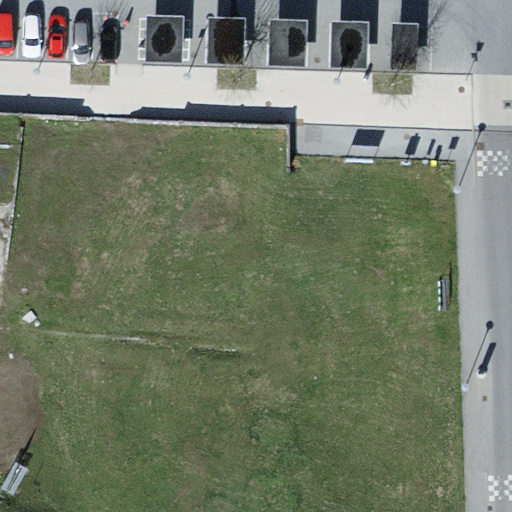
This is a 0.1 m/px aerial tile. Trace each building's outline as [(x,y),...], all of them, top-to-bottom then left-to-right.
[(181,71),(182,21),(145,20),(144,70),(181,71)] [(247,23),(208,22),(207,72),(246,73),(247,23)] [(308,25),(270,24),(269,73),(307,74),(308,25)] [(369,26),(330,25),(329,75),(368,76),(369,26)] [(431,28),(392,27),(391,77),(429,78),(431,28)]
